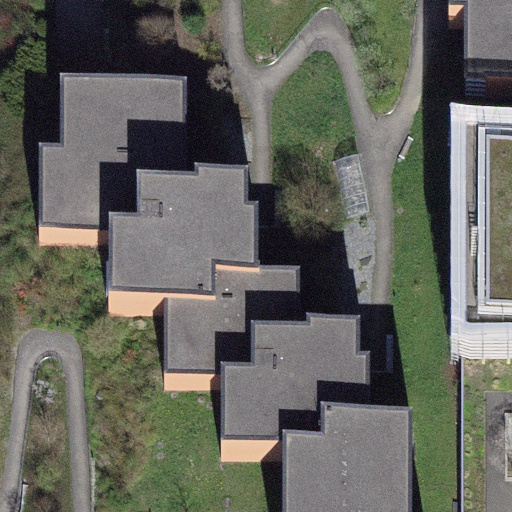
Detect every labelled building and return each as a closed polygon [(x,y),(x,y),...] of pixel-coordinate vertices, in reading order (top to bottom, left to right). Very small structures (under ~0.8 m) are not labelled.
[(511,0),(446,0),(448,35),(468,35),(469,104),(511,102),(511,0)] [(196,89),(65,92),(67,163),(42,164),(44,247),(98,245),(100,319),(166,317),(217,316),(217,282),(263,281),(261,224),(248,224),(247,194),(198,195),(196,89)] [(511,370),(511,150),(464,152),(471,372),(511,370)] [(218,389),(220,464),(283,463),(325,462),(324,428),(377,427),(376,365),(365,366),(364,332),(311,333),(310,280),(263,281),(217,282),(217,316),(166,317),(168,390),(218,389)] [(377,427),(324,428),(325,462),(283,463),(283,511),(416,511),(415,427),(377,427)]
